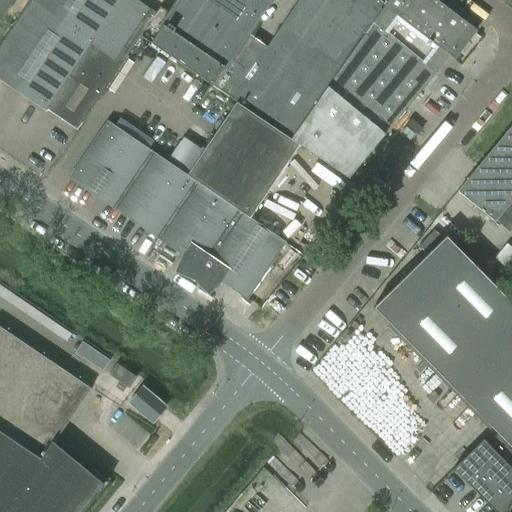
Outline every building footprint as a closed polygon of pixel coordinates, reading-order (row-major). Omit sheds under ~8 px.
[(0,0),(0,18),(12,0),(0,0)] [(135,0),(29,0),(0,43),(0,79),(46,111),(47,109),(77,129),(155,13),(135,0)] [(290,139),(376,17),(382,9),(380,8),(383,3),(379,0),(298,0),(266,46),(249,35),(273,0),(174,0),(158,24),(161,26),(150,43),(290,138),(290,139)] [(436,0),(388,0),(382,9),(376,17),(437,69),(449,55),(454,60),(476,30),(436,0)] [(290,139),(299,145),(348,178),(385,134),(437,69),(376,17),(290,139)] [(249,218),(299,145),(290,139),(236,102),(202,152),(186,175),(195,181),(249,218)] [(70,178),(114,208),(152,152),(108,122),(70,178)] [(511,125),(458,191),(494,221),(495,220),(509,232),(511,228),(511,125)] [(164,159),(181,170),(195,150),(177,139),(164,159)] [(186,175),(167,162),(152,152),(114,208),(158,238),(195,181),(186,175)] [(249,218),(195,181),(158,238),(182,255),(175,271),(192,278),(195,280),(208,293),(220,281),(246,298),(285,242),(249,218)] [(374,307),(374,308),(497,433),(487,443),(483,439),(453,468),(495,511),(496,511),(511,497),(511,303),(446,236),(374,307)] [(0,327),(0,511),(82,511),(105,485),(53,443),(90,388),(0,327)] [(108,375),(129,389),(137,377),(116,363),(108,375)] [(152,423),(165,408),(167,405),(143,384),(128,402),(152,423)]
